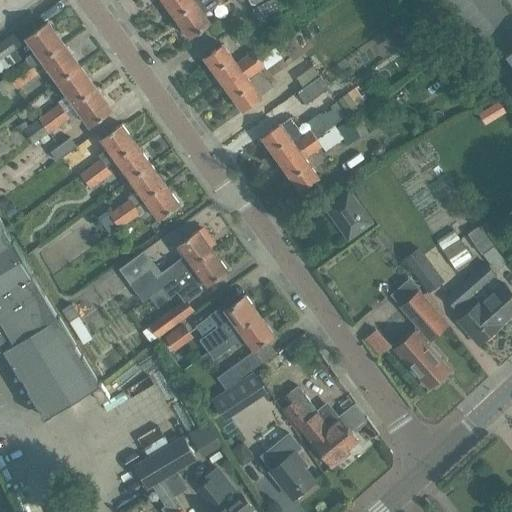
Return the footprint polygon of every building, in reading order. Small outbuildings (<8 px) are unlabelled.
[(151,32),(165,19),(146,0),(135,0),(120,15),(137,33),(145,25),(151,32)] [(196,4),(201,0),(162,0),(176,18),(196,4)] [(201,0),(196,4),(176,18),(190,38),(211,24),(204,14),(220,3),(219,2),(222,0),(201,0)] [(269,15),(215,53),(228,86),(242,97),(248,104),(246,105),(275,136),(342,87),(340,85),(351,77),(358,76),(386,56),(374,22),(351,0),(290,0),(291,2),(269,15)] [(255,21),(279,6),(274,0),(264,0),(248,10),(255,21)] [(42,60),(63,45),(46,22),(25,37),(36,52),(25,60),(26,61),(7,74),(12,82),(33,67),(42,60)] [(9,36),(0,42),(0,71),(1,73),(15,63),(10,55),(18,49),(9,36)] [(63,45),(42,60),(48,69),(57,82),(79,67),(63,45)] [(38,74),(33,67),(12,82),(18,89),(38,74)] [(29,137),(95,89),(79,67),(57,82),(68,98),(60,104),(39,119),(29,126),(26,121),(17,128),(21,133),(24,130),(29,137)] [(111,111),(95,89),(29,137),(33,144),(50,133),(50,134),(70,119),(72,121),(81,115),(90,127),(111,111)] [(342,131),(364,110),(353,98),(331,119),(342,131)] [(505,112),(498,102),(480,114),(486,124),(505,112)] [(116,159),(135,145),(121,124),(101,139),(116,159)] [(334,124),(293,134),(299,159),(321,153),(318,141),(337,137),(334,124)] [(349,153),(367,145),(359,127),(341,135),(349,153)] [(61,159),(77,147),(70,137),(54,150),(61,159)] [(306,200),(315,192),(301,178),(310,170),(283,140),(265,156),(306,200)] [(150,165),(135,145),(116,159),(130,179),(150,165)] [(86,181),(106,166),(101,159),(81,174),(86,181)] [(150,165),(130,179),(137,190),(128,197),(129,199),(109,213),(114,220),(164,185),(150,165)] [(111,174),(109,172),(106,166),(86,181),(91,189),(111,174)] [(370,191),(361,178),(350,185),(360,198),(370,191)] [(179,205),(164,185),(114,220),(120,229),(140,214),(141,215),(151,208),(159,220),(179,205)] [(326,207),(348,237),(369,222),(348,192),(326,207)] [(121,239),(141,224),(136,218),(116,233),(121,239)] [(0,344),(21,379),(22,378),(29,390),(28,391),(43,416),(41,417),(43,420),(101,385),(99,383),(98,383),(84,359),(83,360),(75,347),(76,347),(59,318),(58,319),(33,277),(34,276),(14,243),(13,244),(4,229),(5,228),(0,219),(0,344)] [(494,245),(481,226),(469,234),(482,253),(494,245)] [(182,273),(212,251),(206,244),(209,242),(210,238),(204,230),(200,230),(198,232),(197,231),(178,245),(185,256),(161,272),(145,250),(119,269),(143,302),(163,288),(168,295),(177,288),(167,274),(177,267),(182,273)] [(473,258),(461,239),(444,250),(456,269),(473,258)] [(404,259),(429,294),(444,282),(419,247),(404,259)] [(177,288),(168,295),(170,298),(178,292),(184,301),(149,326),(149,327),(143,331),(150,342),(157,337),(158,338),(196,312),(189,302),(204,291),(200,286),(205,283),(207,285),(226,271),(212,251),(182,273),(177,267),(167,274),(177,288)] [(486,262),(463,282),(474,294),(473,295),(474,296),(481,303),(501,325),(511,315),(511,293),(503,284),(490,295),(483,288),(498,275),(486,262)] [(457,310),(474,296),(473,295),(474,294),(463,282),(445,298),(457,310)] [(420,329),(416,332),(415,332),(395,349),(411,367),(410,370),(415,376),(418,375),(429,388),(432,385),(435,386),(440,382),(439,379),(449,370),(438,358),(439,357),(430,346),(428,347),(425,343),(429,340),(430,341),(448,325),(419,292),(401,307),(420,329)] [(209,352),(259,316),(244,295),(226,308),(223,305),(208,316),(221,332),(204,345),(209,352)] [(479,344),(501,325),(481,303),(459,322),(479,344)] [(70,323),(79,316),(71,304),(62,311),(70,323)] [(97,320),(106,338),(125,328),(115,310),(97,320)] [(274,336),(259,316),(209,352),(214,359),(235,345),(237,348),(246,342),(253,351),(274,336)] [(174,350),(175,352),(194,338),(183,323),(164,337),(166,339),(163,342),(171,352),(174,350)] [(79,328),(70,333),(82,355),(91,350),(79,328)] [(380,355),(390,346),(376,331),(367,339),(380,355)] [(290,366),(311,356),(307,347),(285,357),(290,366)] [(259,365),(250,353),(233,366),(241,378),(259,365)] [(263,390),(252,373),(213,401),(224,418),(263,390)] [(315,382),(298,394),(307,406),(324,394),(315,382)] [(298,399),(290,404),(301,421),(309,416),(298,399)] [(357,442),(349,432),(366,419),(354,404),(328,425),(317,412),(299,427),(331,467),(344,456),(342,454),(357,442)] [(196,461),(182,439),(169,447),(182,470),(196,461)] [(274,447),(285,460),(270,472),(292,499),(314,482),(303,468),(305,466),(283,439),(274,447)] [(169,447),(134,467),(147,490),(182,470),(169,447)] [(240,496),(218,468),(207,476),(210,480),(200,489),(218,511),(249,511),(253,509),(242,494),(240,496)] [(183,511),(177,500),(163,509),(164,511),(183,511)]
